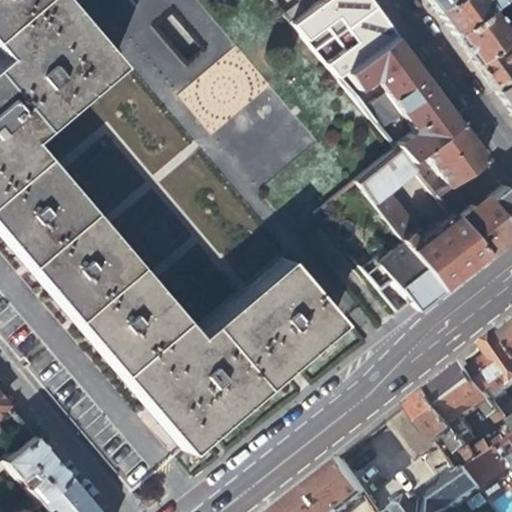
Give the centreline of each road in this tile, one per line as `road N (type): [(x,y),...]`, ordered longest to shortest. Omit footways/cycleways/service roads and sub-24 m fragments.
road 1 (tertiary): [(511,265),(199,511)]
road 2 (residential): [(511,162),(393,0)]
road 3 (residential): [(113,511),(0,377)]
